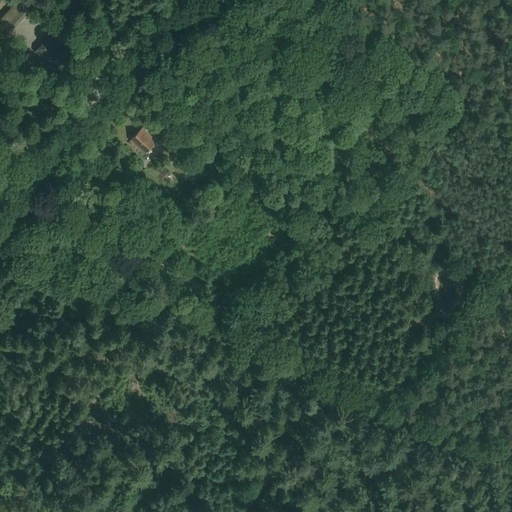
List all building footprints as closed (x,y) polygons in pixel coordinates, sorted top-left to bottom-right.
[(13,28),(33,8),(23,0),(18,0),(1,18),(13,28)] [(52,2),(43,13),(58,27),(67,17),(52,2)] [(53,69),(66,55),(48,37),(34,51),(53,69)] [(144,154),(156,141),(142,128),(130,141),(144,154)] [(172,128),(160,141),(165,146),(177,133),(172,128)]
